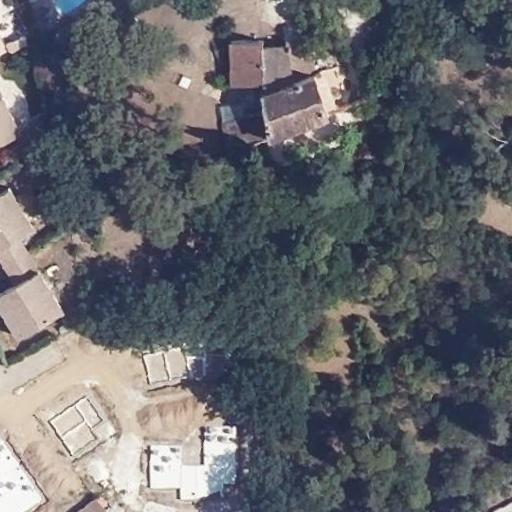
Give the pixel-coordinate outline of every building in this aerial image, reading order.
[(0,52),(13,46),(0,18),(0,52)] [(262,36),(231,39),(233,84),(262,82),(265,111),(233,118),(234,147),(327,112),(319,92),(308,36),(286,38),(285,44),(262,46),(262,36)] [(0,72),(0,140),(25,128),(0,72)] [(3,191),(0,193),(0,265),(11,283),(0,291),(0,310),(17,337),(60,311),(12,237),(27,228),(3,191)] [(97,492),(69,511),(101,511),(107,507),(97,492)]
